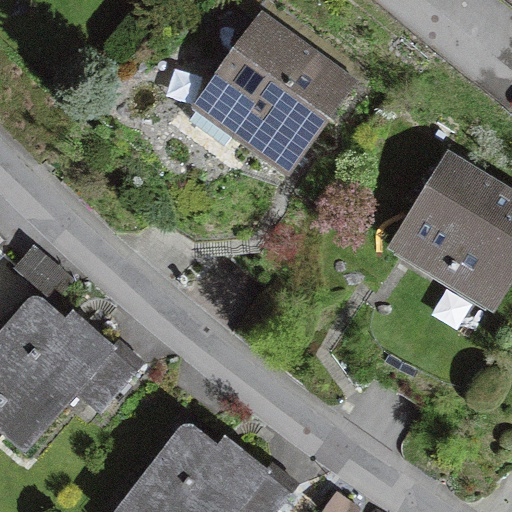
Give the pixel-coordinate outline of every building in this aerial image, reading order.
[(350,86),(260,21),(191,120),(226,145),(240,126),(293,165),(350,86)] [(511,202),(450,164),(401,245),(490,300),(511,264),(511,202)] [(54,300),(69,283),(30,250),(15,267),(54,300)] [(27,302),(0,333),(0,431),(24,453),(77,393),(100,413),(142,364),(117,342),(112,348),(83,322),(81,324),(69,314),(64,320),(41,300),(35,298),(27,302)] [(179,431),(121,506),(128,511),(276,511),(298,485),(272,465),(267,471),(236,447),(222,440),(217,447),(193,428),(186,427),(179,431)] [(336,496),(325,511),(355,511),(357,510),(336,496)]
